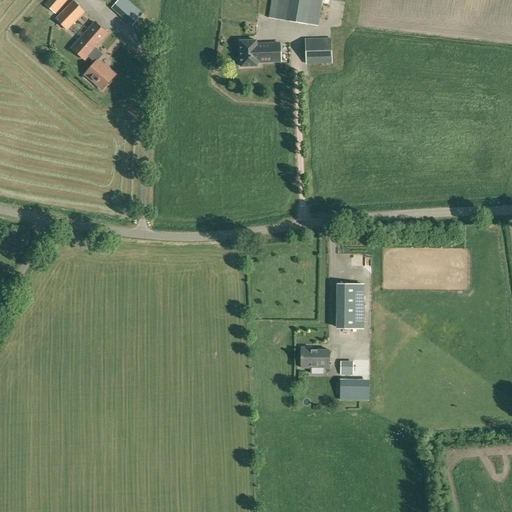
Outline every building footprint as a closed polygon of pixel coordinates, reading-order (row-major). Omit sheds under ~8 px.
[(57,14),(68,0),(47,0),(44,3),(57,14)] [(68,31),(86,12),(73,0),(55,19),(68,31)] [(137,10),(125,0),(119,0),(112,8),(132,26),(144,13),(138,8),(137,10)] [(318,26),(322,0),(271,0),(269,18),(318,26)] [(99,60),(104,54),(96,48),(109,33),(94,21),(71,48),(85,61),(89,57),(95,62),(96,62),(98,59),(99,60)] [(306,64),(332,63),(331,38),(305,39),(306,64)] [(257,42),(257,40),(257,39),(239,40),(240,67),(258,67),(258,63),(282,62),(281,42),(257,42)] [(116,74),(99,60),(98,59),(96,62),(95,62),(84,74),(102,90),(116,74)] [(363,284),(340,284),(339,328),(363,328),(363,284)] [(330,368),(330,349),(312,349),(312,347),(301,346),(300,368),(330,368)] [(358,375),(357,361),(344,362),(345,376),(358,375)]
